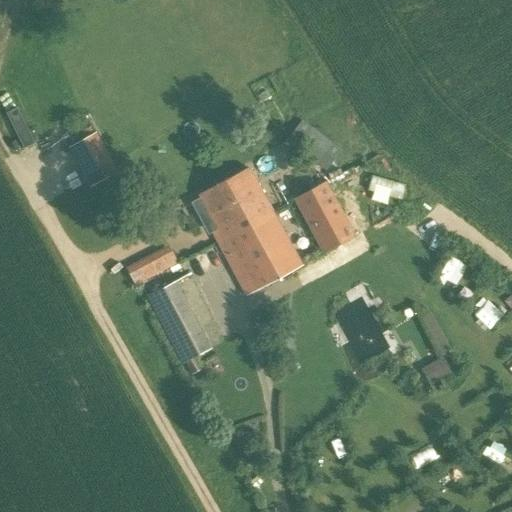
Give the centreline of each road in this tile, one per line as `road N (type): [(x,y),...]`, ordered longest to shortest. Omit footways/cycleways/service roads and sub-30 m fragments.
road 1 (track): [(161,229),(82,268),(216,511)]
road 2 (unclassified): [(226,281),(270,392),(287,511)]
